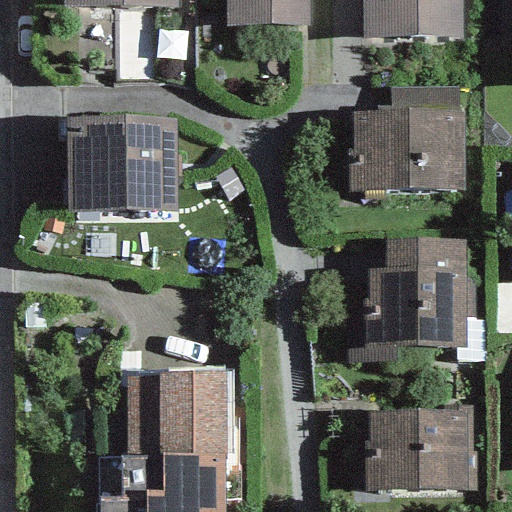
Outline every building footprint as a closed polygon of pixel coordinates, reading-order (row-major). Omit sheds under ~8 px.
[(187,0),(66,0),(67,20),(187,17),(187,0)] [(313,0),(215,0),(215,41),(313,41),(313,0)] [(465,0),(360,0),(361,53),(465,53),(465,0)] [(177,125),(67,126),(68,219),(177,218),(177,125)] [(469,129),(354,130),(355,208),(469,207),(469,129)] [(382,252),(383,279),(369,280),(370,316),(349,317),(351,373),(475,367),(469,248),(382,252)] [(223,511),(222,384),(125,385),(126,461),(95,461),(95,511),(223,511)] [(477,424),(366,424),(366,506),(477,507),(477,424)]
